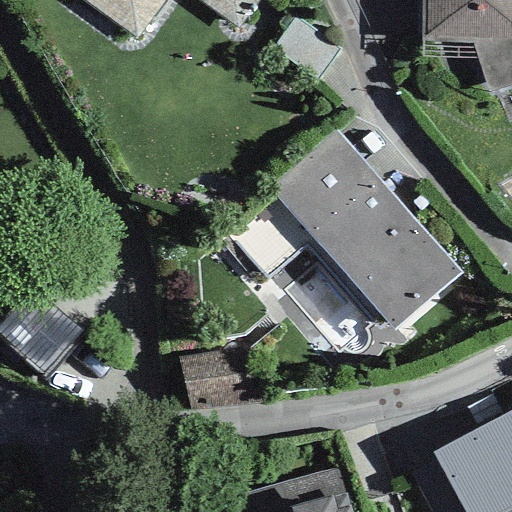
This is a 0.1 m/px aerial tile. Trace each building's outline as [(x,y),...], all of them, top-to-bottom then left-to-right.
[(82,0),(136,39),(164,0),(198,0),(238,29),(259,0),(82,0)] [(511,0),(421,0),(421,44),(472,45),(490,93),(511,87),(511,0)] [(461,273),(336,128),(267,187),(392,331),(461,273)] [(257,348),(179,359),(187,414),(265,403),(257,348)] [(511,410),(432,454),(443,473),(464,511),(504,511),(511,508),(511,410)] [(350,511),(338,469),(242,495),(246,511),(350,511)] [(464,511),(443,473),(416,488),(429,511),(464,511)]
